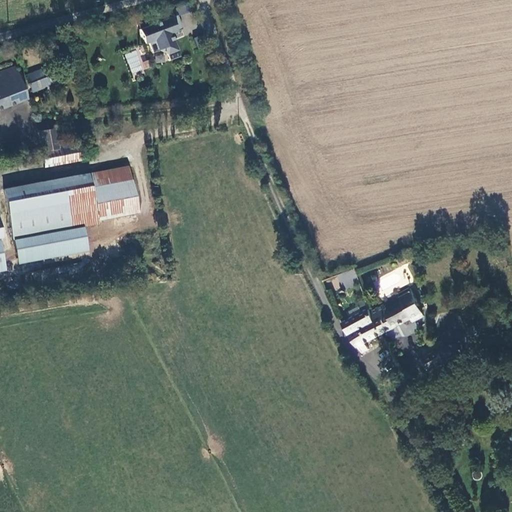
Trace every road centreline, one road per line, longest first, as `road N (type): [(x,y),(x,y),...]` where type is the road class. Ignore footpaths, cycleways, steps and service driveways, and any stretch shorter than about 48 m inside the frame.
road 1 (track): [(206,0),(238,105),(337,329),(389,395),(456,511)]
road 2 (unclassified): [(0,38),(147,0)]
road 3 (track): [(118,152),(238,105)]
